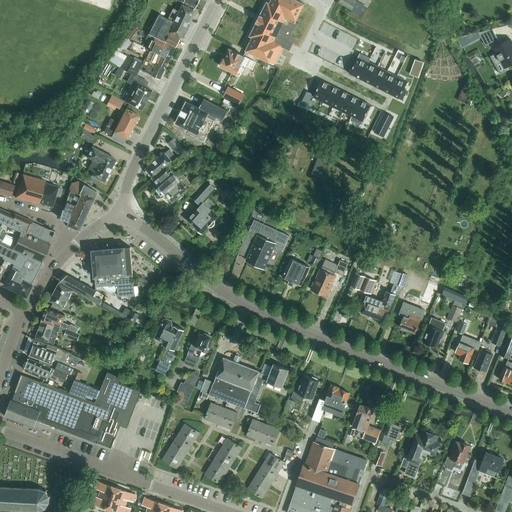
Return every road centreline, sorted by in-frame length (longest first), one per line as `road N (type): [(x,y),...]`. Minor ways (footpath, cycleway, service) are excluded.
road 1 (tertiary): [(511,411),(277,320),(122,217)]
road 2 (unclassified): [(229,511),(0,429)]
road 3 (tertiary): [(122,217),(140,151),(216,0)]
